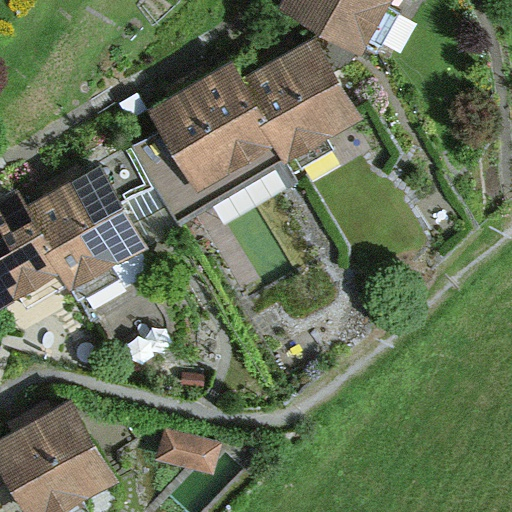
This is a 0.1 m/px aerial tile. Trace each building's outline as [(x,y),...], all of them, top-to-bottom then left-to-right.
[(381,0),(281,0),(278,6),(357,47),(381,0)] [(354,114),(309,37),(240,78),(259,112),(252,116),(269,146),(276,159),(354,114)] [(259,112),(240,78),(228,57),(145,105),(194,189),(269,146),(252,116),(259,112)] [(149,233),(103,154),(29,196),(51,233),(43,238),(60,267),(68,280),(149,233)] [(51,233),(29,196),(19,179),(0,189),(0,302),(60,267),(43,238),(51,233)] [(67,404),(0,441),(0,480),(17,511),(47,511),(109,478),(67,404)]
